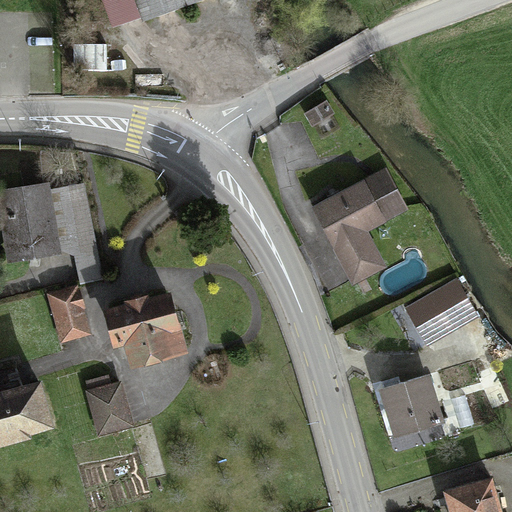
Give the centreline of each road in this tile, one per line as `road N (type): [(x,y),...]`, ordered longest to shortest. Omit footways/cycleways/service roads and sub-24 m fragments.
road 1 (primary): [(358,511),(317,357),(284,272),(239,202),(191,156)]
road 2 (unclassified): [(191,156),(228,120),(314,71),(479,0)]
road 3 (primary): [(191,156),(132,128),(0,117)]
